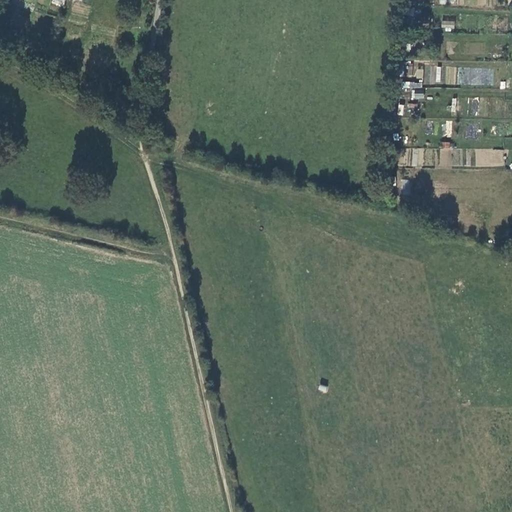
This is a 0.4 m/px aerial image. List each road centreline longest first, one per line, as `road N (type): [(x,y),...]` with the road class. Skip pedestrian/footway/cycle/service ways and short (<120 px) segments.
road 1 (track): [(173,264),(234,511)]
road 2 (residential): [(161,0),(140,114),(146,140)]
road 3 (track): [(146,140),(173,264)]
